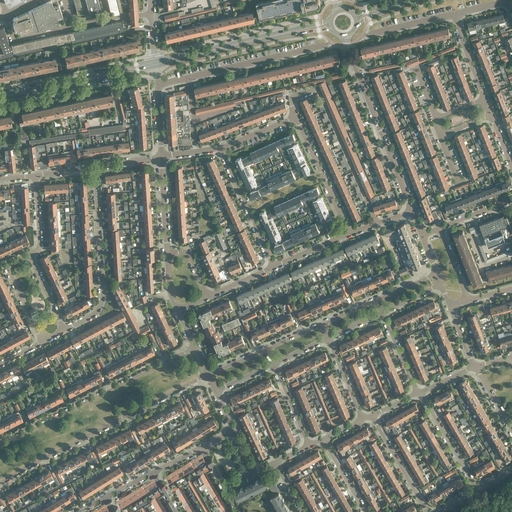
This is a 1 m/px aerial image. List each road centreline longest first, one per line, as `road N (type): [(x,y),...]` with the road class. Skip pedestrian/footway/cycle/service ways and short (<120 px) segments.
road 1 (residential): [(435,273),(207,374)]
road 2 (residential): [(0,483),(207,374)]
road 3 (residential): [(194,346),(0,444)]
road 4 (residential): [(377,223),(318,89),(291,98),(295,117)]
road 5 (residential): [(411,211),(344,35)]
road 6 (residential): [(63,329),(96,311),(102,294),(94,167)]
road 7 (primary): [(154,63),(330,25)]
road 8 (residential): [(155,83),(322,44)]
road 9 (primary): [(0,98),(154,63)]
road 10 (residential): [(274,266),(221,148)]
road 11 (residential): [(349,233),(295,117)]
